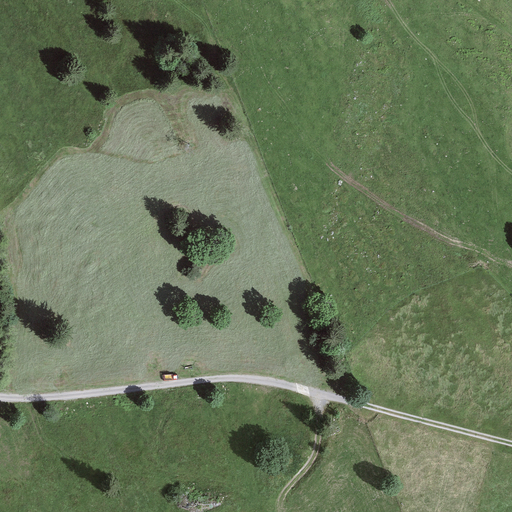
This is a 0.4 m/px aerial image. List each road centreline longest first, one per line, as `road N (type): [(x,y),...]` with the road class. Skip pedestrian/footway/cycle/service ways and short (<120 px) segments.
road 1 (track): [(511,445),(279,384),(223,379),(0,399)]
road 2 (track): [(317,394),(325,435),(279,511)]
